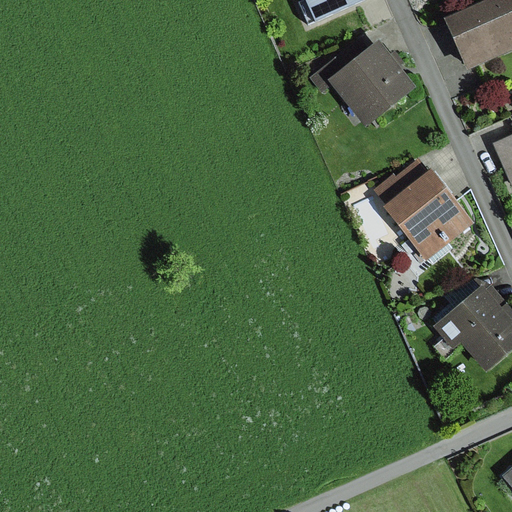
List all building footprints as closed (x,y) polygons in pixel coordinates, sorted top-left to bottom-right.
[(366,0),(299,0),(312,27),(368,1),(366,0)] [(511,0),(490,0),(441,22),(464,73),(511,52),(511,0)] [(349,47),(308,79),(320,95),(329,88),(364,130),(414,90),(399,71),(404,67),(393,53),(388,57),(376,42),(357,58),(349,47)] [(511,131),(511,135),(490,146),(511,195),(511,194),(511,125),(510,127),(511,131)] [(374,192),(386,207),(381,211),(425,265),(428,262),(432,267),(453,250),(449,245),(472,226),(428,172),(426,173),(417,162),(395,180),(392,177),(374,192)] [(436,326),(477,291),(470,282),(442,296),(449,306),(431,320),(436,326)] [(436,326),(431,331),(441,341),(431,349),(444,363),(460,349),(483,376),(511,350),(511,326),(511,325),(511,314),(505,306),(498,311),(479,290),(477,291),(436,326)] [(511,470),(500,480),(511,493),(511,470)]
